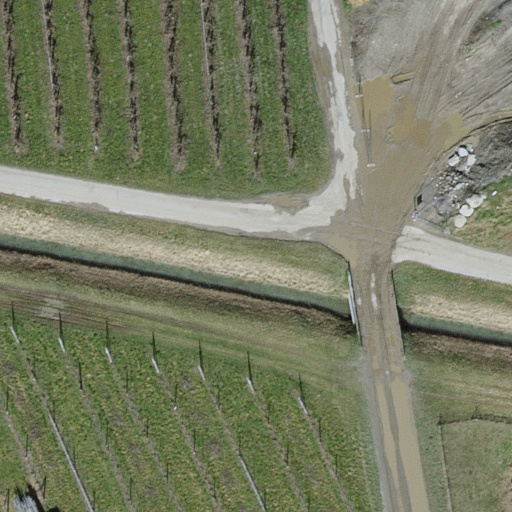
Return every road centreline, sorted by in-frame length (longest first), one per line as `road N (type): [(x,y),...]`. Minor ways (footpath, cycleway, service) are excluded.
road 1 (track): [(511,270),(0,174)]
road 2 (track): [(326,0),(364,240)]
road 3 (track): [(389,393),(364,240)]
road 4 (unclassified): [(389,393),(408,511)]
